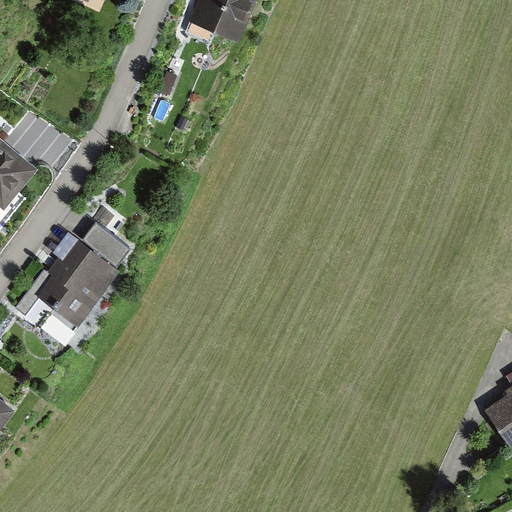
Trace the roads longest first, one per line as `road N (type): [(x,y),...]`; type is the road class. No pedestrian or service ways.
road 1 (residential): [(160,0),(104,131),(0,278)]
road 2 (unknown): [(434,511),(511,345)]
